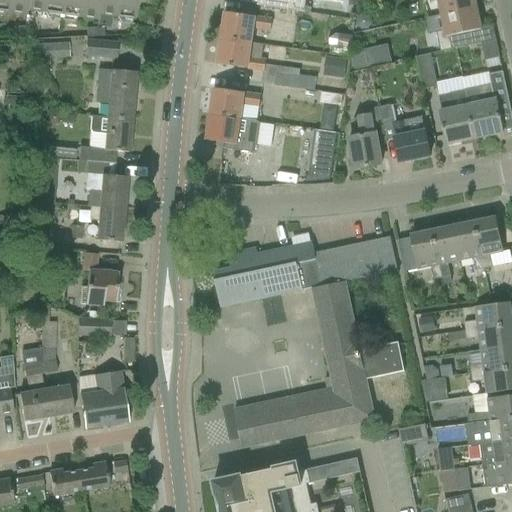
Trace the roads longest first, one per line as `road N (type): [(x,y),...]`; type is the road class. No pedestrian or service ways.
road 1 (residential): [(168,206),(326,203),(511,173)]
road 2 (secondary): [(168,206),(150,340),(154,387),(172,431)]
road 3 (secondary): [(172,431),(186,323),(168,206)]
road 4 (secondary): [(168,206),(194,0)]
road 5 (residential): [(0,460),(172,431)]
